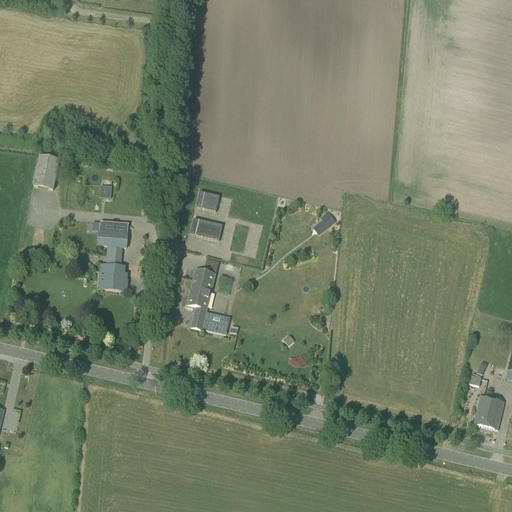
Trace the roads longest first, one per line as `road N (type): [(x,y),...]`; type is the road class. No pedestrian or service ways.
road 1 (secondary): [(142,380),(511,467)]
road 2 (unclassified): [(142,380),(160,170)]
road 3 (secondary): [(0,346),(142,380)]
